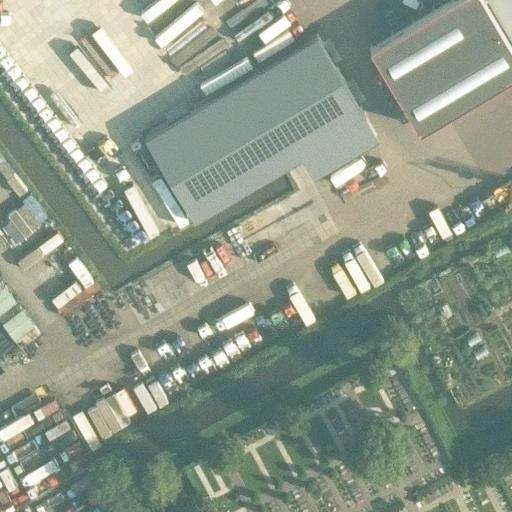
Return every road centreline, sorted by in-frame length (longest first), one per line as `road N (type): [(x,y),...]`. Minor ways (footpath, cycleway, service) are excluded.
road 1 (unknown): [(429,144),(400,183),(260,270),(68,370)]
road 2 (unknown): [(330,0),(412,137),(429,144)]
